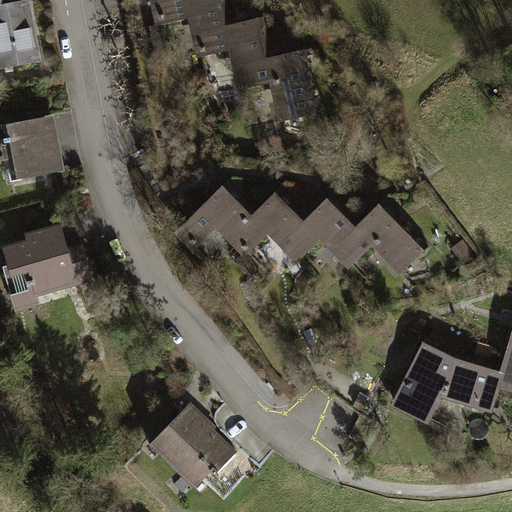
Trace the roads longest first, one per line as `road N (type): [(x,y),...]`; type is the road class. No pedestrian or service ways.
road 1 (residential): [(333,471),(254,412),(159,299),(113,215),(67,0)]
road 2 (track): [(511,483),(420,491),(333,471)]
